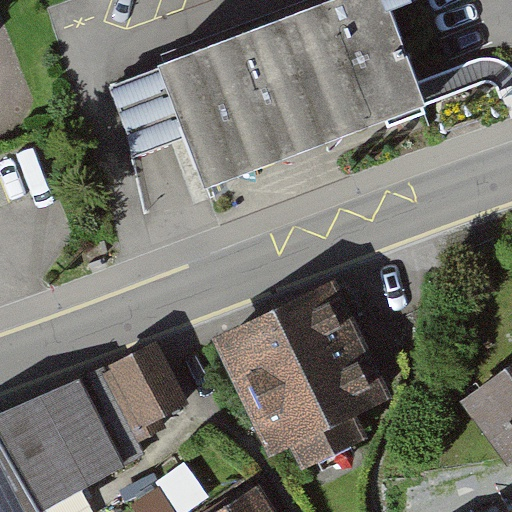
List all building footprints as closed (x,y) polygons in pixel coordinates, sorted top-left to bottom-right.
[(430,106),(394,3),(401,0),(321,0),(162,57),(208,185),(430,106)] [(347,445),(383,426),(324,310),(204,367),(261,485),(280,476),(292,497),(302,493),(308,502),(344,485),(340,477),(359,466),(347,445)] [(190,427),(152,360),(90,395),(134,472),(157,459),(151,449),(190,427)] [(511,421),(511,381),(493,396),(511,421)] [(0,511),(82,511),(134,485),(84,399),(0,440),(0,511)] [(149,511),(188,511),(176,494),(149,511)]
